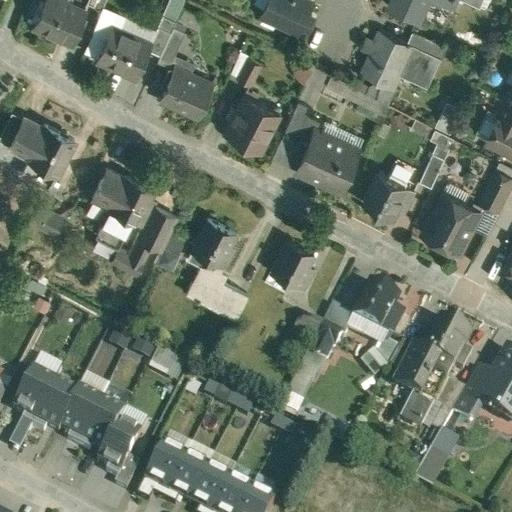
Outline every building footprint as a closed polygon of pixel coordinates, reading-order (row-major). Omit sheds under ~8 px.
[(85,10),(62,0),(44,0),(33,26),(71,42),(85,10)] [(88,0),(87,3),(100,9),(103,0),(88,0)] [(267,0),(261,14),(264,15),(261,23),(273,28),(276,21),(298,30),(311,0),(267,0)] [(393,0),(391,5),(422,18),(423,17),(421,16),(428,0),(441,0),(453,5),(454,0),(393,0)] [(123,19),(102,10),(93,31),(107,36),(108,35),(114,38),(119,27),(120,27),(123,19)] [(152,42),(150,47),(161,53),(173,25),(176,19),(165,14),(152,42)] [(186,31),(173,25),(161,53),(161,54),(173,60),(186,31)] [(120,27),(119,27),(114,38),(108,35),(107,36),(98,57),(113,64),(114,62),(137,72),(136,74),(137,75),(150,47),(152,42),(120,27)] [(381,29),(362,71),(390,84),(397,70),(429,84),(441,56),(408,41),(381,29)] [(447,44),(413,29),(408,41),(441,56),(447,44)] [(248,58),(240,78),(252,83),(261,64),(248,58)] [(314,65),(299,98),(313,105),(328,72),(314,65)] [(188,73),(174,68),(161,98),(162,98),(162,97),(179,105),(178,105),(199,115),(214,82),(189,71),(188,73)] [(364,90),(352,85),(348,94),(359,100),(364,90)] [(280,112),(245,95),(233,119),(234,120),(228,132),(227,132),(226,133),(261,150),(280,112)] [(299,98),(283,133),(307,145),(314,129),(319,132),(325,120),(309,113),(313,105),(299,98)] [(511,102),(506,99),(499,113),(502,114),(503,113),(511,118),(511,102)] [(24,117),(12,111),(4,128),(15,134),(24,117)] [(511,118),(503,113),(502,114),(489,140),(511,152),(511,118)] [(75,140),(45,124),(44,127),(24,117),(15,134),(10,145),(29,155),(28,158),(30,159),(22,173),(49,187),(56,173),(58,174),(75,140)] [(455,137),(437,127),(431,138),(439,142),(450,147),(455,137)] [(15,134),(4,128),(0,135),(0,139),(10,145),(15,134)] [(319,132),(314,129),(307,145),(296,168),(339,188),(357,149),(319,132)] [(439,142),(421,181),(432,187),(450,147),(439,142)] [(107,168),(93,197),(111,206),(110,208),(104,221),(125,232),(132,219),(143,225),(144,225),(154,205),(147,202),(154,189),(126,175),(125,177),(107,168)] [(511,176),(499,169),(482,201),(499,209),(511,183),(511,176)] [(416,188),(380,170),(364,203),(393,218),(399,206),(405,209),(416,188)] [(458,205),(445,199),(448,193),(446,193),(424,235),(460,253),(481,210),(465,202),(458,205)] [(58,214),(38,204),(29,221),(49,231),(58,215),(58,214)] [(154,205),(144,225),(143,225),(130,253),(145,260),(153,244),(162,249),(178,217),(154,205)] [(63,217),(58,215),(49,231),(55,234),(63,217)] [(234,229),(208,217),(192,251),(223,266),(225,267),(235,245),(228,242),(234,229)] [(314,253),(288,239),(271,271),(304,288),(314,268),(308,265),(314,253)] [(156,261),(173,270),(179,257),(162,249),(156,261)] [(130,253),(124,250),(116,264),(138,275),(145,260),(130,253)] [(223,266),(192,251),(189,258),(199,263),(185,292),(223,311),(235,287),(217,278),(223,266)] [(511,257),(509,263),(511,264),(503,280),(511,284),(511,257)] [(372,285),(357,316),(383,329),(394,308),(398,298),(372,285)] [(235,287),(223,311),(235,317),(247,292),(235,287)] [(404,313),(394,308),(383,329),(394,334),(404,313)] [(326,324),(306,314),(298,329),(318,339),(326,324)] [(442,318),(425,351),(415,346),(402,370),(395,383),(437,405),(450,380),(447,379),(453,367),(454,368),(456,365),(464,369),(473,351),(465,347),(472,333),(442,318)] [(344,333),(326,324),(318,339),(336,348),(344,333)] [(336,348),(318,339),(312,351),(330,360),(336,348)] [(415,346),(403,339),(390,364),(402,370),(415,346)] [(155,349),(140,341),(134,352),(149,360),(155,349)] [(148,368),(176,381),(185,361),(157,348),(148,368)] [(511,352),(508,351),(492,378),(478,403),(480,403),(497,413),(496,414),(498,416),(499,414),(511,421),(511,352)] [(477,369),(466,389),(453,411),(470,420),(480,403),(478,403),(492,378),(477,369)] [(29,375),(14,405),(59,428),(61,424),(74,397),(29,375)] [(466,389),(454,382),(441,408),(452,414),(453,411),(466,389)] [(76,394),(74,397),(61,424),(106,446),(114,430),(121,416),(76,394)] [(137,441),(114,430),(106,446),(101,456),(125,467),(137,441)] [(441,431),(421,467),(438,477),(458,441),(441,431)] [(144,480),(206,511),(266,511),(271,502),(161,447),(144,480)]
